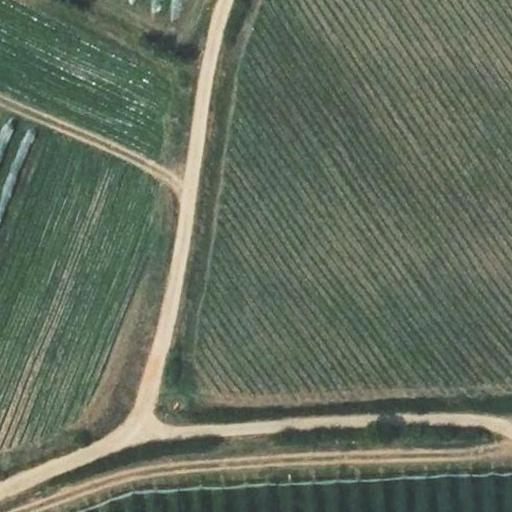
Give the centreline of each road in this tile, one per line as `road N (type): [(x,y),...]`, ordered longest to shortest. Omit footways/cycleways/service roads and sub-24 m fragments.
road 1 (track): [(144,429),(225,0)]
road 2 (track): [(144,429),(408,418),(505,425)]
road 3 (track): [(0,492),(144,429)]
